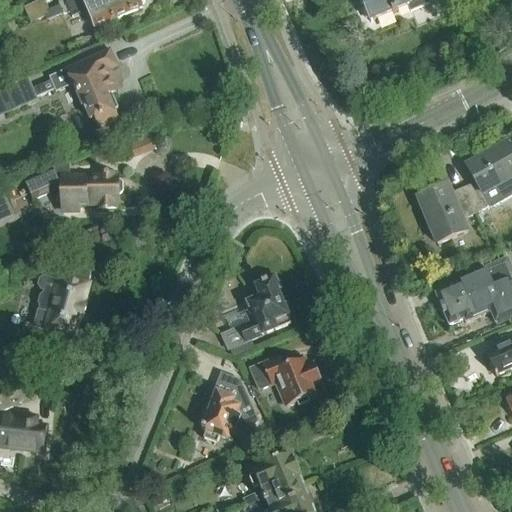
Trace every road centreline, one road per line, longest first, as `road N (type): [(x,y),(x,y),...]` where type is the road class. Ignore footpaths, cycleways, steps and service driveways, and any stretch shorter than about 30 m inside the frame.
road 1 (residential): [(105,511),(195,267),(219,223),(311,171)]
road 2 (secondary): [(311,171),(457,511)]
road 3 (secondary): [(239,0),(311,171)]
road 4 (tertiary): [(464,102),(311,171)]
